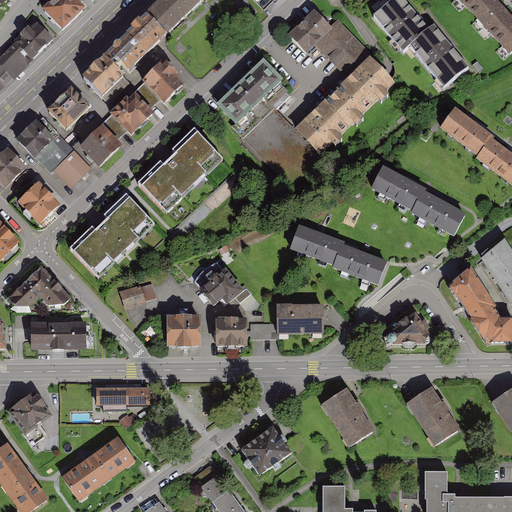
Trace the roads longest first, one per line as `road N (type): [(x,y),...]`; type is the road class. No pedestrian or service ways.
road 1 (residential): [(295,0),(39,245)]
road 2 (residential): [(335,368),(340,349),(414,289),(428,294),(477,365)]
road 3 (residential): [(123,511),(259,409),(274,368)]
road 4 (primary): [(0,132),(134,0)]
road 5 (residential): [(39,245),(158,369)]
road 6 (tertiary): [(7,372),(158,369)]
road 7 (tertiary): [(335,368),(477,365)]
